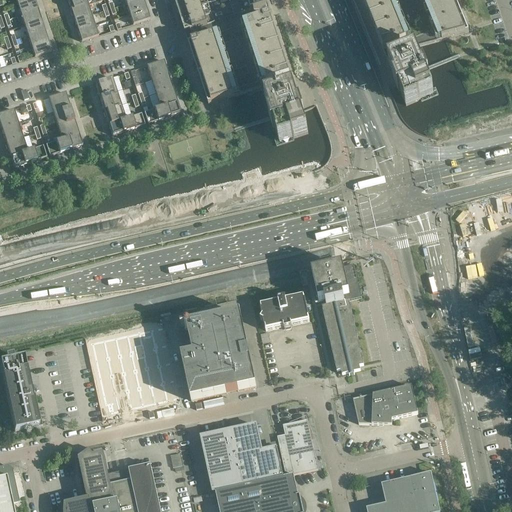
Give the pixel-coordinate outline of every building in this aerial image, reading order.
[(71,0),(68,1),(71,12),(88,6),(85,0),(71,0)] [(140,0),(126,5),(129,15),(146,10),(142,0),(140,0)] [(187,0),(175,4),(179,14),(190,10),(187,0)] [(264,0),(253,0),(242,4),(246,14),(267,7),(264,0)] [(362,0),(384,52),(408,42),(390,0),(362,0)] [(443,40),(426,0),(390,0),(408,42),(409,42),(412,49),(443,40)] [(426,0),(443,40),(469,33),(455,0),(426,0)] [(18,6),(21,17),(38,11),(35,1),(34,1),(18,6)] [(73,17),(74,22),(91,16),(88,6),(71,12),(70,13),(72,17),(73,17)] [(146,10),(129,15),(133,26),(150,21),(148,15),(149,14),(147,10),(146,10)] [(190,10),(179,14),(182,24),(193,20),(190,10)] [(21,17),(24,27),(41,21),(38,11),(21,17)] [(74,22),(78,32),(95,27),(91,16),(74,22)] [(300,107),(301,107),(301,106),(299,106),(270,18),(201,40),(201,39),(199,40),(199,41),(191,44),(194,53),(191,53),(208,105),(236,96),(247,93),(261,88),(264,96),(271,116),(269,116),(273,128),(275,128),(278,138),(279,138),(292,134),(293,139),(308,134),(303,118),(305,118),(303,113),(302,110),(301,111),(300,107)] [(193,20),(182,24),(185,34),(197,30),(193,20)] [(24,27),(28,37),(45,32),(43,26),(44,26),(42,22),(41,22),(41,21),(24,27)] [(95,27),(78,32),(81,43),(98,37),(95,27)] [(28,37),(31,47),(48,42),(45,32),(28,37)] [(48,42),(31,47),(35,58),(52,53),(48,42)] [(408,42),(384,52),(388,63),(416,51),(415,48),(412,49),(409,42),(408,42)] [(416,51),(388,63),(395,79),(393,80),(397,90),(398,92),(400,91),(406,106),(420,100),(421,102),(438,96),(435,88),(432,90),(428,80),(429,79),(426,70),(424,67),(423,68),(417,53),(416,51)] [(146,68),(151,82),(168,76),(163,62),(146,68)] [(151,82),(156,96),(172,90),(168,76),(151,82)] [(100,99),(116,93),(112,79),(95,85),(100,99)] [(156,96),(160,109),(177,104),(172,90),(156,96)] [(104,112),(121,107),(116,93),(100,99),(104,112)] [(48,100),(53,114),(70,109),(70,108),(65,94),(48,100)] [(160,109),(144,114),(148,125),(157,122),(170,118),(180,114),(177,104),(160,109)] [(106,118),(109,126),(126,121),(125,120),(121,107),(104,112),(104,113),(103,114),(105,118),(106,118)] [(53,114),(57,128),(74,122),(70,109),(53,114)] [(2,131),(18,125),(14,111),(0,115),(0,126),(1,131),(2,131)] [(126,121),(109,126),(112,137),(145,126),(141,115),(125,120),(126,121)] [(57,128),(62,141),(79,136),(74,122),(57,128)] [(6,145),(23,139),(18,125),(2,131),(6,144),(6,145)] [(62,141),(46,146),(49,157),(82,147),(79,136),(62,141)] [(8,150),(10,158),(27,153),(27,152),(23,139),(6,145),(6,146),(5,146),(7,150),(8,150)] [(27,153),(10,158),(14,169),(24,166),(24,165),(37,161),(47,158),(43,147),(27,152),(27,153)] [(326,307),(322,308),(337,373),(341,372),(342,376),(349,374),(349,376),(355,375),(354,373),(361,372),(360,367),(364,366),(349,302),(362,299),(354,266),(309,276),(315,304),(325,301),(326,307)] [(291,327),(291,329),(293,328),(292,326),(310,323),(309,318),(307,310),(306,308),(307,308),(305,301),(304,296),(286,300),(286,299),(278,301),(278,302),(260,306),(261,310),(262,317),(260,320),(263,321),(265,328),(266,332),(283,328),(283,330),(285,330),(284,328),(291,327)] [(256,388),(240,315),(191,325),(189,323),(186,324),(184,326),(184,327),(181,328),(182,329),(185,329),(187,331),(188,331),(193,356),(182,358),(191,403),(256,388)] [(130,336),(96,343),(111,414),(179,399),(164,328),(130,336)] [(0,364),(0,367),(14,433),(42,427),(33,387),(30,387),(23,359),(13,362),(12,358),(5,359),(6,363),(0,364)] [(359,426),(384,427),(384,423),(418,415),(412,388),(353,401),(359,426)] [(307,421),(283,427),(285,436),(277,438),(286,478),(318,471),(314,451),(307,421)] [(255,426),(229,432),(232,445),(259,439),(256,426),(255,427),(255,426)] [(202,438),(201,438),(210,479),(238,473),(235,459),(232,445),(229,432),(228,432),(204,437),(202,438)] [(259,439),(232,445),(235,459),(262,453),(262,452),(261,447),(259,439)] [(262,453),(235,459),(238,473),(241,488),(284,479),(277,449),(262,452),(262,453)] [(161,511),(151,466),(129,471),(129,472),(109,476),(104,454),(93,457),(90,452),(79,460),(88,502),(67,507),(65,505),(67,508),(69,511),(161,511)] [(173,455),(175,467),(185,466),(182,454),(173,455)] [(0,511),(14,511),(12,505),(19,503),(12,470),(6,466),(0,467),(0,511)] [(238,473),(210,479),(212,486),(213,494),(241,488),(238,473)] [(386,505),(367,510),(367,511),(439,511),(432,475),(431,475),(382,486),(386,505)] [(303,511),(300,498),(300,497),(298,497),(294,477),(216,494),(219,511),(303,511)]
